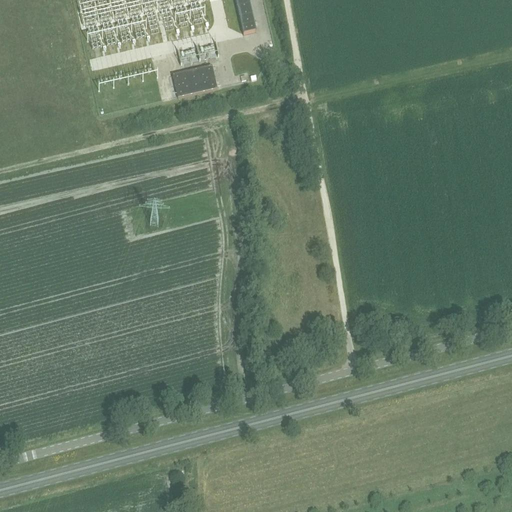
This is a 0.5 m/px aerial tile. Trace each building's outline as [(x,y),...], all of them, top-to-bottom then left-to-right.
[(235,0),(243,35),(256,32),(248,0),(235,0)] [(176,68),(218,58),(214,40),(211,30),(176,39),(178,47),(172,49),(176,68)] [(248,43),(257,44),(258,38),(250,36),(248,43)] [(158,50),(158,38),(148,38),(148,51),(158,50)] [(257,78),(264,64),(258,61),(251,75),(257,78)] [(217,91),(212,67),(172,76),(177,100),(217,91)]
